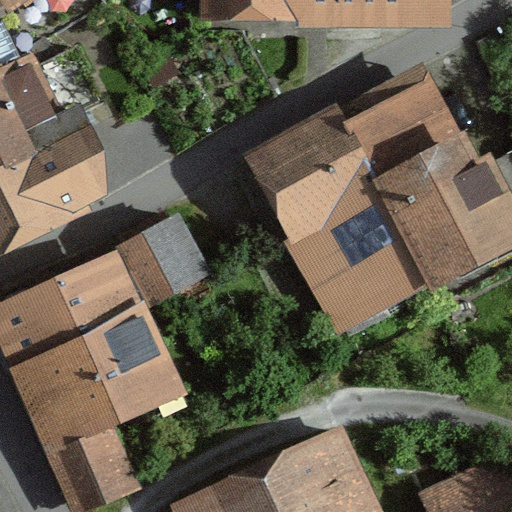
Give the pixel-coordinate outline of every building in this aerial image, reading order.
[(104,4),(101,0),(0,0),(12,22),(27,52),(46,40),(104,4)] [(21,56),(27,52),(12,22),(0,27),(0,72),(23,61),(21,56)] [(58,58),(46,40),(27,52),(21,56),(23,61),(0,72),(0,242),(101,191),(86,160),(99,154),(79,115),(104,103),(76,48),(58,58)] [(511,240),(511,151),(478,173),(471,161),(466,162),(424,87),(346,128),(429,285),(511,240)] [(346,128),(337,111),(258,155),(301,235),(316,227),(364,317),(429,285),(346,128)] [(164,215),(123,238),(164,312),(207,290),(164,215)] [(129,314),(105,262),(56,284),(119,421),(172,396),(134,312),(129,314)] [(112,424),(119,421),(56,284),(1,308),(61,447),(112,424)] [(355,468),(337,432),(172,508),(173,511),(378,511),(373,501),(350,511),(334,478),(355,468)] [(82,498),(129,477),(110,434),(62,455),(82,498)] [(435,493),(444,511),(511,511),(511,481),(502,461),(435,493)]
